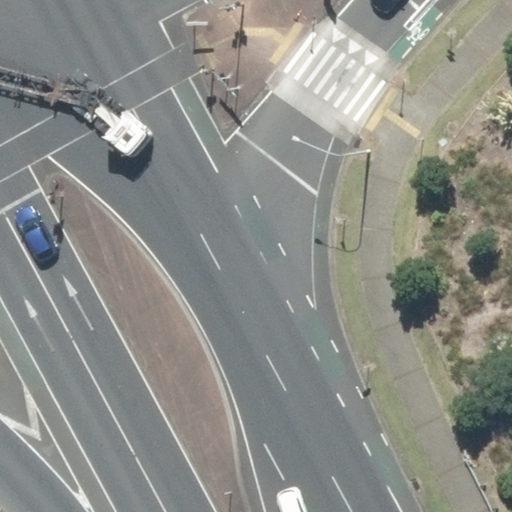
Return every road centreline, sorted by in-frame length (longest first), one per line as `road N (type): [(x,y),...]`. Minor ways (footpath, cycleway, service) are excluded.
road 1 (primary): [(393,0),(322,82),(273,163),(240,309)]
road 2 (secondary): [(142,511),(0,209)]
road 3 (secondary): [(83,18),(240,309)]
road 4 (secondary): [(240,309),(348,511)]
